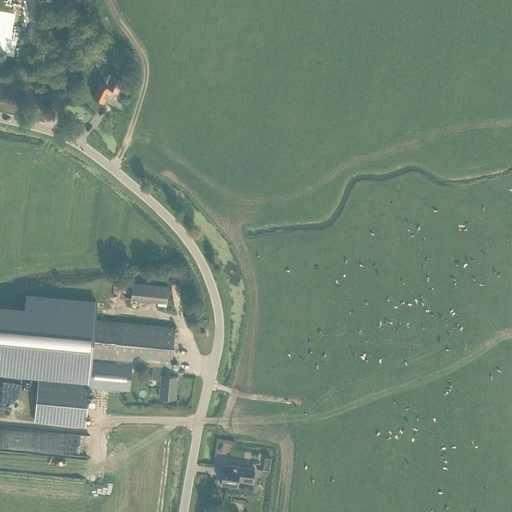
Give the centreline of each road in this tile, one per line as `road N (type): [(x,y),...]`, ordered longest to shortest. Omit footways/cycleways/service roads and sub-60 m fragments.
road 1 (tertiary): [(183,511),(217,351),(210,281),(181,232),(112,169),(56,131),(0,117)]
road 2 (track): [(112,169),(128,138),(146,60),(108,0)]
